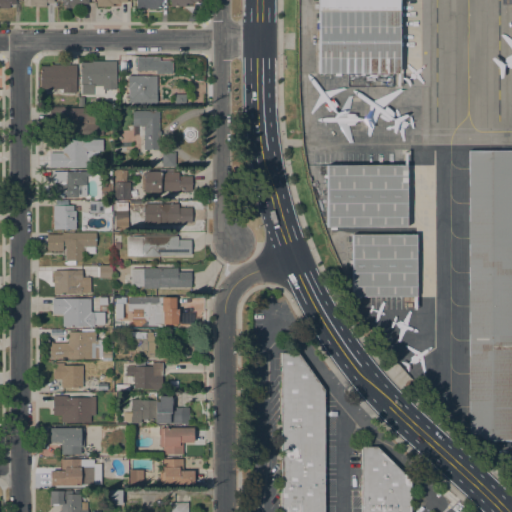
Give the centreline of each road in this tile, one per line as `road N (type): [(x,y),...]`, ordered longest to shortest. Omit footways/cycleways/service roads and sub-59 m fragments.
road 1 (residential): [(19,511),(20,40)]
road 2 (secondary): [(504,511),(391,404),(331,330),(292,255),(263,151)]
road 3 (residential): [(292,255),(237,279),(224,297),(223,511)]
road 4 (residential): [(258,40),(0,40)]
road 5 (residential): [(221,40),(220,207),(230,237)]
